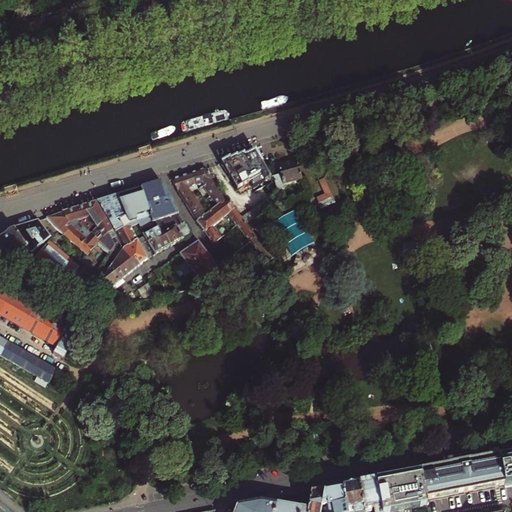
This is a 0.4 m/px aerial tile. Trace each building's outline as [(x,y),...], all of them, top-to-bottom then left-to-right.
[(238,159),(222,164),(237,192),(248,185),(247,182),(249,181),(253,190),(271,178),(257,154),(238,159)] [(281,176),(274,178),(278,191),(285,189),(284,186),(303,181),(297,162),(288,164),(278,167),(281,176)] [(196,187),(197,188),(198,190),(203,196),(206,194),(210,198),(219,191),(212,182),(214,181),(206,170),(200,171),(191,174),(196,187)] [(188,189),(189,191),(193,189),(197,188),(196,187),(191,174),(184,176),(174,179),(172,182),(177,193),(188,189)] [(317,180),(323,193),(315,197),(320,209),(335,202),(324,177),(317,180)] [(153,186),(141,189),(155,230),(159,228),(164,235),(176,228),(184,224),(178,214),(171,202),(161,183),(153,186)] [(299,188),(291,190),(292,196),(300,194),(299,188)] [(109,199),(97,203),(124,249),(137,242),(145,237),(145,236),(155,230),(141,189),(133,192),(109,199)] [(182,200),(186,207),(191,204),(190,202),(195,199),(193,195),(191,195),(189,191),(188,189),(177,193),(182,200)] [(226,199),(219,191),(210,198),(215,205),(217,207),(226,199)] [(194,220),(197,224),(206,216),(195,199),(190,202),(191,204),(186,207),(190,213),(194,220)] [(209,239),(216,233),(233,220),(234,222),(240,218),(226,199),(217,207),(211,211),(206,216),(214,226),(205,234),(207,237),(209,239)] [(264,202),(240,218),(249,229),(272,214),(264,202)] [(82,208),(63,214),(67,225),(71,229),(72,228),(85,240),(90,236),(99,243),(101,242),(102,240),(112,232),(96,203),(82,208)] [(295,212),(274,225),(293,257),(315,244),(295,212)] [(54,217),(46,219),(52,225),(54,229),(63,236),(71,229),(67,225),(63,214),(54,217)] [(201,229),(205,234),(214,226),(206,216),(197,224),(201,229)] [(250,242),(256,237),(240,218),(234,222),(237,226),(250,242)] [(15,229),(31,254),(50,238),(38,222),(29,225),(15,229)] [(176,228),(183,240),(186,238),(188,237),(189,232),(184,224),(176,228)] [(72,228),(71,229),(63,236),(86,255),(99,243),(90,236),(85,240),(72,228)] [(150,255),(152,258),(157,255),(171,247),(164,235),(159,228),(155,230),(145,236),(145,237),(137,242),(139,246),(143,244),(148,254),(146,254),(147,257),(150,255)] [(164,235),(171,247),(178,243),(183,240),(176,228),(164,235)] [(4,237),(0,239),(0,252),(14,261),(27,269),(28,268),(34,259),(33,256),(31,254),(15,229),(4,237)] [(122,249),(112,232),(102,240),(101,242),(112,262),(122,249)] [(211,243),(213,245),(223,237),(221,234),(219,236),(216,233),(209,239),(211,243)] [(257,263),(261,268),(272,258),(256,237),(250,242),(263,259),(257,263)] [(124,249),(122,252),(128,260),(132,257),(139,267),(143,263),(147,260),(152,258),(150,255),(147,257),(146,254),(148,254),(143,244),(139,246),(137,242),(124,249)] [(220,255),(225,262),(244,246),(241,242),(233,248),(231,246),(220,255)] [(34,259),(28,268),(64,289),(67,285),(71,288),(79,274),(75,271),(77,268),(49,243),(37,256),(35,258),(34,259)] [(188,268),(206,254),(202,248),(198,244),(179,256),(185,264),(177,269),(177,268),(170,273),(172,275),(175,273),(176,273),(188,268)] [(298,255),(296,264),(292,267),(294,271),(299,268),(299,269),(305,265),(306,266),(309,266),(311,265),(312,262),(312,261),(318,258),(318,257),(322,254),(320,251),(316,253),(315,252),(307,250),(298,255)] [(14,261),(0,252),(0,260),(11,267),(14,261)] [(112,265),(123,279),(132,272),(139,267),(132,257),(128,260),(122,252),(112,265)] [(205,271),(214,265),(210,260),(206,254),(188,268),(176,273),(175,273),(172,275),(175,280),(179,277),(180,280),(188,275),(192,281),(197,279),(206,272),(205,271)] [(123,279),(112,265),(97,286),(108,291),(117,284),(123,279)] [(192,281),(198,290),(213,287),(229,285),(219,271),(214,265),(205,271),(206,272),(197,279),(192,281)] [(238,279),(241,283),(250,277),(246,272),(238,279)] [(136,291),(143,301),(157,298),(148,284),(136,291)] [(52,355),(61,361),(78,334),(0,286),(0,316),(55,350),(52,355)] [(116,298),(125,306),(143,301),(136,291),(133,286),(122,293),(126,298),(124,300),(118,295),(116,298)] [(0,356),(48,384),(56,370),(0,336),(0,356)] [(155,381),(148,381),(136,383),(132,383),(142,408),(145,407),(152,402),(157,394),(169,392),(170,387),(157,389),(155,381)] [(427,500),(448,496),(511,483),(511,453),(445,466),(421,471),(427,500)] [(427,500),(421,471),(387,477),(375,480),(381,511),(391,511),(416,507),(428,504),(427,500)] [(381,511),(375,480),(367,481),(357,483),(363,511),(381,511)] [(363,511),(357,483),(349,485),(341,486),(346,511),(363,511)] [(346,511),(341,486),(333,488),(324,490),(319,511),(346,511)] [(319,511),(324,490),(317,491),(310,492),(307,510),(306,511),(319,511)] [(306,511),(307,510),(293,508),(259,502),(235,507),(232,511),(306,511)]
